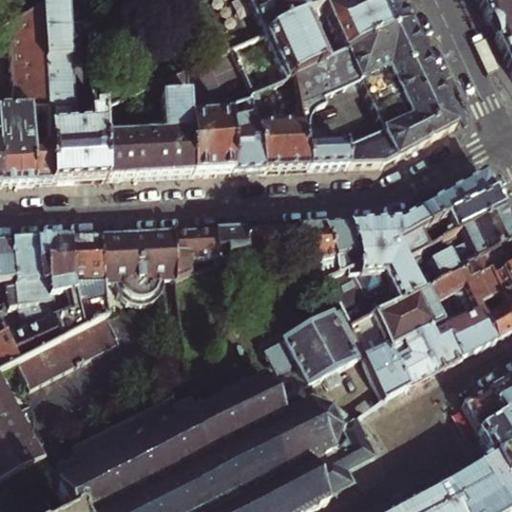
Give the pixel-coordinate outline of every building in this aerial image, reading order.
[(0,0),(0,32),(5,30),(39,13),(45,11),(40,0),(0,0)] [(39,13),(53,189),(66,188),(88,187),(105,186),(103,136),(102,111),(95,114),(92,79),(83,79),(87,130),(74,131),(66,26),(76,25),(74,0),(67,0),(45,11),(39,13)] [(245,0),(263,37),(346,0),(245,0)] [(283,86),(293,82),(330,64),(316,32),(327,27),(341,59),(408,27),(400,9),(395,0),(346,0),(263,37),(262,38),(283,86)] [(511,0),(474,0),(483,19),(491,37),(511,19),(511,0)] [(0,191),(14,191),(46,189),(53,189),(39,13),(5,30),(12,115),(0,115),(0,191)] [(511,19),(491,37),(497,49),(511,82),(511,19)] [(408,27),(341,59),(330,64),(293,82),(300,128),(308,175),(325,175),(382,172),(416,152),(456,130),(427,67),(408,27)] [(161,133),(103,136),(105,186),(150,183),(192,181),(188,111),(187,73),(161,84),(162,94),(159,94),(161,133)] [(259,98),(254,100),(250,102),(264,178),(288,176),(308,175),(300,128),(265,131),(259,98)] [(227,106),(228,110),(232,179),(250,178),(264,178),(250,102),(246,103),(246,105),(227,106)] [(188,111),(192,181),(204,181),(226,180),(232,179),(228,110),(188,111)] [(487,177),(416,217),(425,234),(495,197),(493,191),(487,177)] [(501,208),(495,197),(425,234),(429,241),(437,237),(441,245),(503,214),(501,208)] [(379,228),(346,229),(356,257),(357,267),(340,275),(323,283),(320,284),(338,316),(348,334),(373,322),(417,300),(416,299),(423,295),(440,287),(429,266),(509,227),(507,223),(503,214),(441,245),(439,246),(433,249),(431,245),(429,241),(425,234),(416,217),(400,227),(379,228)] [(429,266),(440,287),(462,276),(459,272),(511,246),(511,232),(509,227),(429,266)] [(337,269),(340,275),(357,267),(356,257),(346,229),(337,230),(322,231),(334,261),(349,258),(351,264),(337,269)] [(298,232),(301,239),(323,283),(340,275),(337,269),(334,261),(322,231),(310,232),(298,232)] [(242,235),(243,259),(296,241),(301,239),(298,232),(293,233),(264,234),(242,235)] [(212,237),(214,269),(243,259),(242,235),(231,236),(212,237)] [(171,239),(173,285),(188,278),(187,263),(206,262),(207,272),(214,269),(212,237),(196,238),(171,239)] [(158,240),(132,241),(96,243),(99,289),(116,288),(116,294),(117,302),(118,307),(121,311),(124,314),(131,317),(136,318),(140,318),(144,317),(148,314),(152,308),(155,302),(155,297),(156,286),(173,285),(171,239),(158,240)] [(100,300),(99,289),(96,243),(83,243),(66,244),(67,280),(71,309),(100,300)] [(75,335),(71,309),(67,280),(66,244),(60,245),(41,246),(34,246),(36,290),(46,288),(47,308),(65,305),(66,321),(50,329),(57,344),(75,335)] [(26,333),(3,342),(13,367),(57,344),(50,329),(48,324),(47,308),(46,288),(36,290),(34,246),(25,246),(10,247),(12,286),(0,286),(0,292),(12,292),(12,297),(4,297),(5,320),(15,320),(18,329),(24,327),(26,333)] [(511,246),(459,272),(462,276),(467,286),(486,277),(489,282),(511,271),(511,246)] [(0,286),(12,286),(10,247),(0,247),(0,286)] [(511,271),(489,282),(497,299),(511,292),(511,271)] [(478,310),(467,286),(462,276),(440,287),(423,295),(431,310),(450,301),(460,321),(442,330),(459,365),(480,354),(495,346),(484,323),(478,310)] [(486,277),(467,286),(478,310),(482,307),(488,321),(484,323),(495,346),(508,339),(511,336),(511,292),(498,300),(504,313),(493,318),(487,305),(497,299),(489,282),(486,277)] [(415,342),(433,379),(448,372),(459,365),(442,330),(431,310),(423,295),(416,299),(417,300),(373,322),(389,355),(415,342)] [(303,396),(308,406),(311,407),(311,409),(317,411),(321,409),(319,405),(323,402),(319,399),(317,400),(311,387),(321,382),(327,393),(342,385),(337,374),(361,362),(348,334),(338,316),(278,348),(264,355),(274,376),(265,381),(271,394),(286,386),(303,396)] [(57,344),(13,367),(27,394),(115,348),(101,322),(75,335),(57,344)] [(389,355),(373,322),(348,334),(361,362),(373,387),(382,407),(398,398),(407,393),(389,355)] [(0,373),(13,367),(3,342),(0,343),(0,373)] [(389,355),(407,393),(424,384),(433,379),(415,342),(389,355)] [(317,511),(328,507),(326,502),(352,489),(346,476),(374,461),(355,426),(352,427),(337,411),(323,402),(319,405),(321,409),(317,411),(311,409),(311,407),(308,406),(303,396),(286,386),(271,394),(265,381),(263,378),(242,389),(240,385),(235,387),(237,391),(224,398),(222,394),(217,396),(219,400),(197,412),(194,407),(200,406),(198,388),(185,389),(185,392),(169,394),(169,398),(42,466),(49,479),(67,511),(317,511)] [(511,405),(511,384),(503,389),(511,405)] [(382,407),(373,387),(361,393),(372,414),(382,407)] [(0,488),(42,466),(29,443),(30,434),(30,431),(25,419),(23,414),(20,410),(14,405),(11,402),(7,401),(0,388),(0,488)] [(499,426),(501,425),(511,418),(511,405),(503,389),(494,394),(484,399),(499,426)] [(461,412),(477,438),(499,426),(484,399),(474,405),(461,412)] [(511,418),(501,425),(511,444),(511,418)] [(484,450),(491,461),(510,496),(511,494),(511,444),(501,425),(499,426),(477,438),(484,450)] [(511,511),(511,494),(510,496),(491,461),(481,467),(457,483),(444,491),(415,507),(404,511),(511,511)]
